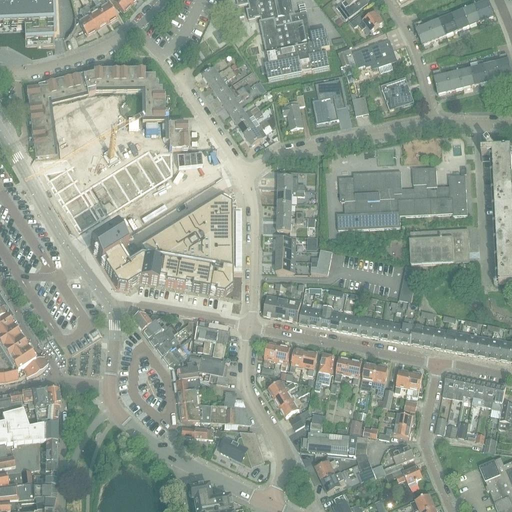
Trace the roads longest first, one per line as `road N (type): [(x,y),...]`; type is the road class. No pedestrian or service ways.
road 1 (residential): [(243,176),(281,153),(435,123)]
road 2 (residential): [(250,327),(438,364)]
road 3 (residential): [(269,504),(286,466),(244,388),(250,327)]
road 4 (tertiary): [(110,306),(12,149)]
road 5 (residential): [(17,73),(100,48),(162,0)]
road 6 (residential): [(451,511),(420,440),(438,364)]
road 7 (residential): [(250,327),(253,214),(243,176)]
road 8 (residential): [(110,306),(250,327)]
road 9 (residential): [(385,0),(435,123)]
